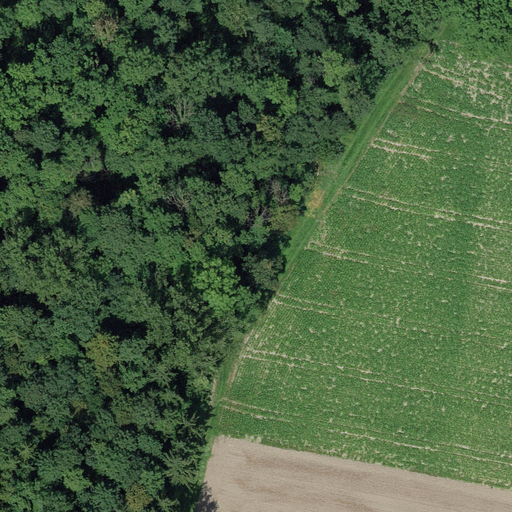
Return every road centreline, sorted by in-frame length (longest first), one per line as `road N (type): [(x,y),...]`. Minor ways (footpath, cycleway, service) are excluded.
road 1 (track): [(206,380),(380,131),(451,0)]
road 2 (track): [(176,511),(206,380),(189,346),(0,251)]
